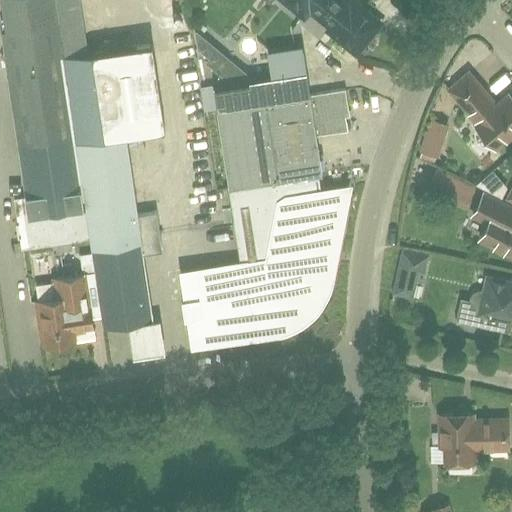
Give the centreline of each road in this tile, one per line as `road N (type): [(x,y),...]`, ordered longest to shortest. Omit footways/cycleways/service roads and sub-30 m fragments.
road 1 (unknown): [(184,383),(170,52),(146,0)]
road 2 (residential): [(356,364),(370,212),(384,160),(422,67),(471,2)]
road 3 (unclassified): [(356,364),(0,412)]
road 4 (residential): [(365,511),(356,364)]
road 5 (residential): [(395,357),(511,384)]
